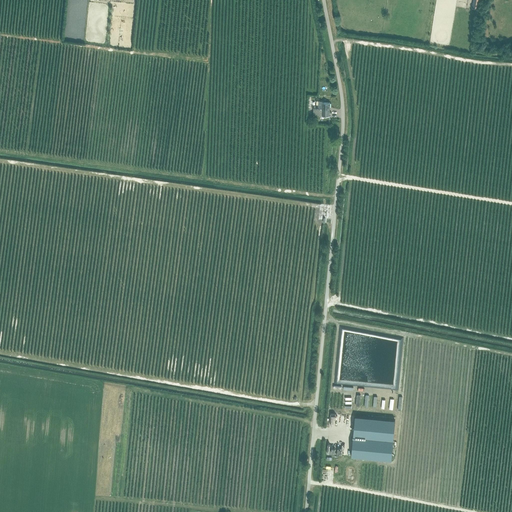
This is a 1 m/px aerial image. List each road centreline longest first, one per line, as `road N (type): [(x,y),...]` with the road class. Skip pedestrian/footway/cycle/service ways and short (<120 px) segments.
road 1 (unclassified): [(304,511),(342,120),(323,0)]
road 2 (track): [(335,200),(20,155)]
